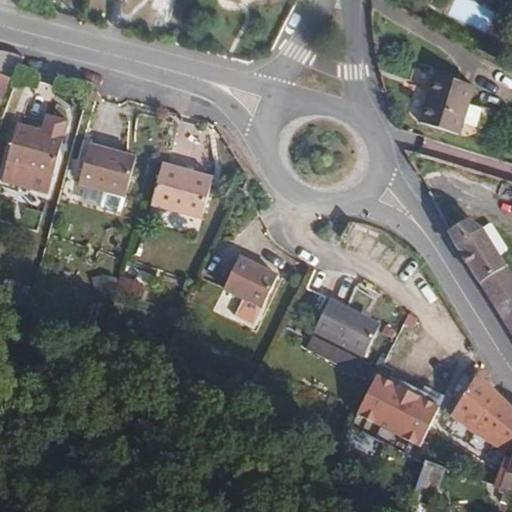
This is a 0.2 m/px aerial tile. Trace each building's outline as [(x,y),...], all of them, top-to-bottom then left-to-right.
[(456,0),(451,12),(486,29),(495,12),(470,0),(456,0)] [(474,0),(493,8),(496,0),(474,0)] [(0,99),(7,81),(14,82),(24,56),(0,49),(0,99)] [(473,86),(434,72),(419,119),(457,134),(473,86)] [(16,125),(5,165),(51,177),(62,136),(16,125)] [(89,144),(78,183),(104,190),(123,195),(126,196),(136,157),(89,144)] [(162,164),(151,205),(202,219),(214,178),(162,164)] [(123,195),(104,190),(99,206),(119,212),(123,195)] [(467,219),(443,230),(457,257),(511,338),(511,278),(481,232),(467,219)] [(241,257),(225,290),(279,314),(295,281),(241,257)] [(331,297),(312,336),(366,355),(382,321),(331,297)] [(279,314),(261,306),(253,324),(271,332),(279,314)] [(366,355),(312,336),(305,351),(356,376),(366,355)] [(471,429),(506,450),(511,453),(511,406),(511,405),(477,373),(450,413),(471,429)] [(444,409),(378,375),(358,413),(424,447),(444,409)]
